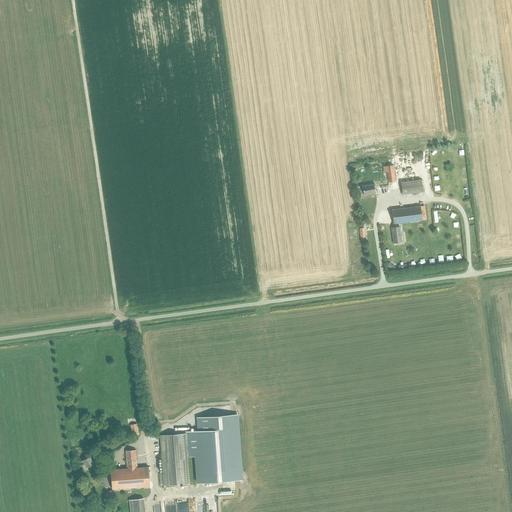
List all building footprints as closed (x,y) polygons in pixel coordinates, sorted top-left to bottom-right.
[(393,165),(386,166),(389,182),(396,181),(393,165)] [(401,182),(402,194),(423,192),(421,180),(401,182)] [(374,184),(362,186),(364,195),(375,193),(374,184)] [(391,210),(393,224),(426,220),(424,206),(391,210)] [(392,227),(394,243),(401,242),(399,226),(392,227)] [(199,431),(186,432),(186,433),(188,457),(196,456),(197,483),(242,480),(237,414),(198,417),(199,431)] [(130,425),(132,436),(139,435),(137,424),(130,425)] [(160,435),(164,486),(190,484),(188,457),(186,433),(160,435)] [(150,487),(148,467),(137,467),(136,450),(125,451),(127,468),(111,469),(112,489),(150,487)] [(86,468),(99,461),(96,454),(79,462),(81,465),(84,464),(86,468)] [(137,499),(129,500),(130,511),(144,511),(143,498),(137,499)]
